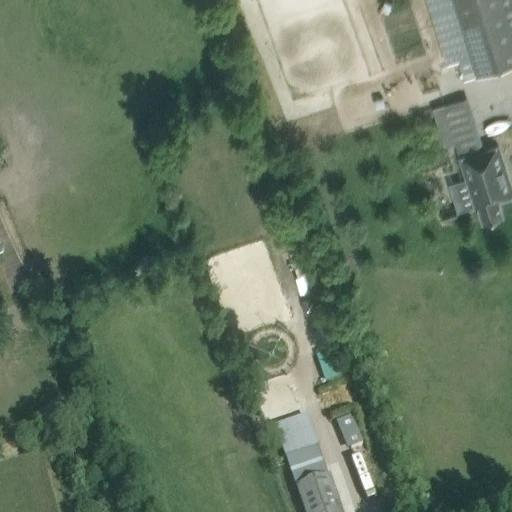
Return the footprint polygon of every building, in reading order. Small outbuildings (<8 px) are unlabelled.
[(451,0),(476,77),(511,65),(511,33),(501,0),(451,0)] [(434,107),(441,129),(430,132),(434,144),(444,141),(445,145),(456,142),(445,104),(434,107)] [(496,200),(511,194),(511,193),(497,145),(459,157),(474,207),(477,206),(482,221),(501,215),(496,200)] [(441,211),(444,221),(459,216),(456,207),(441,211)] [(274,428),(303,511),(340,511),(307,417),(274,428)]
